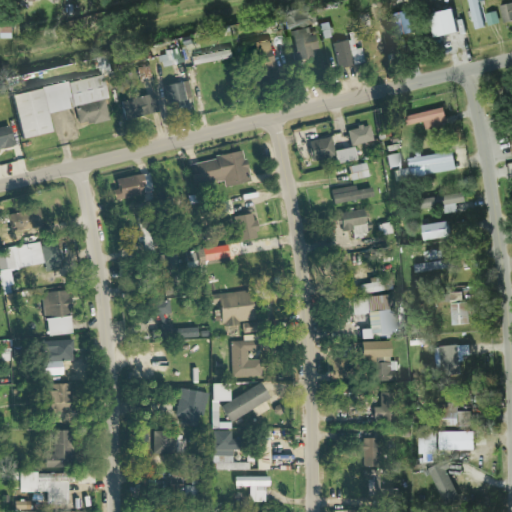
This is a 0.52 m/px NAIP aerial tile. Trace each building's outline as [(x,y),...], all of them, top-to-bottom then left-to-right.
[(482,0),(467,0),(471,29),(482,28),(478,2),(483,1),(482,0)] [(511,2),(497,6),(501,23),(511,20),(511,2)] [(432,36),(455,33),(452,9),(429,12),(432,36)] [(397,35),(412,33),(408,10),(394,13),(397,35)] [(294,63),(311,60),(310,50),(314,49),(310,24),(312,23),(310,11),(287,15),(294,63)] [(484,13),(486,25),(498,23),(495,11),(484,13)] [(256,74),(273,71),(267,40),(250,44),(256,74)] [(360,48),(353,48),(352,40),(332,42),(334,67),(362,64),(360,48)] [(157,54),(160,67),(182,62),(178,49),(157,54)] [(190,65),(230,57),(228,49),(189,57),(190,65)] [(10,94),(19,139),(50,133),(45,112),(105,99),(100,74),(10,94)] [(165,107),(190,104),(188,82),(163,85),(165,107)] [(157,113),(154,94),(120,99),(122,119),(157,113)] [(78,126),(108,119),(103,100),(73,107),(78,126)] [(405,116),(407,125),(422,122),(424,130),(446,125),(442,107),(405,116)] [(0,148),(13,145),(7,125),(0,126),(0,148)] [(369,125),(347,130),(350,145),(372,141),(369,125)] [(335,164),(355,160),(352,147),(333,151),(330,137),(307,141),(311,161),(333,157),(335,164)] [(187,161),(191,186),(222,181),(223,186),(248,182),(243,152),(187,161)] [(454,171),(451,152),(406,158),(408,168),(393,170),(394,179),(454,171)] [(399,165),(397,153),(386,155),(388,167),(399,165)] [(368,177),(364,163),(347,167),(350,181),(368,177)] [(114,180),(119,199),(152,190),(146,172),(114,180)] [(330,189),(332,203),(371,199),(370,188),(355,189),(355,186),(330,189)] [(441,214),(456,212),(455,204),(463,202),(462,193),(418,199),(419,210),(440,207),(441,214)] [(215,202),(217,218),(229,216),(233,241),(256,237),(252,212),(231,216),(229,200),(215,202)] [(351,230),(352,238),(366,235),(361,209),(333,214),(336,233),(351,230)] [(8,231),(39,228),(38,210),(6,213),(8,231)] [(421,224),(422,240),(448,238),(447,222),(421,224)] [(43,264),(44,271),(59,268),(55,241),(0,250),(0,286),(11,285),(9,270),(43,264)] [(200,261),(227,259),(226,246),(199,247),(200,261)] [(423,251),(424,263),(413,264),(413,271),(444,270),(443,250),(423,251)] [(220,326),(253,321),(248,290),(215,295),(220,326)] [(41,292),(44,335),(70,334),(67,291),(41,292)] [(461,291),(449,292),(450,325),(468,325),(467,303),(462,303),(461,291)] [(397,335),(394,309),(387,310),(385,295),(348,298),(350,316),(366,314),(367,329),(359,329),(360,338),(397,335)] [(148,303),(150,315),(168,314),(167,301),(148,303)] [(150,339),(171,338),(170,327),(150,327),(150,339)] [(194,337),(194,328),(179,329),(180,338),(194,337)] [(61,375),(60,361),(71,360),(70,340),(43,341),(44,375),(61,375)] [(256,340),(228,341),(229,377),(248,376),(247,351),(257,350),(256,340)] [(387,341),(359,342),(359,358),(387,357),(387,341)] [(440,376),(460,375),(459,355),(468,355),(468,345),(439,346),(440,376)] [(395,381),(395,362),(373,363),(373,382),(395,381)] [(268,409),(263,401),(268,398),(258,382),(219,407),(229,423),(250,409),(255,417),(268,409)] [(49,414),(69,413),(68,384),(48,384),(49,414)] [(211,401),(229,401),(228,384),(210,385),(211,401)] [(181,416),(180,424),(196,426),(197,416),(203,417),(206,392),(178,389),(175,415),(181,416)] [(395,421),(396,393),(379,393),(378,407),(372,407),(372,421),(395,421)] [(470,411),(456,412),(456,404),(443,404),(443,427),(470,426),(470,411)] [(43,468),(69,468),(70,431),(51,430),(51,454),(43,454),(43,468)] [(247,470),(247,463),(231,463),(231,450),(239,450),(239,439),(230,439),(230,431),(211,430),(211,469),(247,470)] [(473,431),(438,432),(438,451),(474,450),(473,431)] [(151,453),(183,455),(184,434),(152,432),(151,453)] [(256,470),(270,470),(268,433),(255,434),(256,470)] [(435,434),(417,434),(417,455),(419,455),(419,463),(436,462),(435,434)] [(378,466),(377,437),(359,438),(360,467),(378,466)] [(427,469),(443,505),(458,499),(441,462),(427,469)] [(17,493),(46,492),(46,503),(67,503),(66,472),(17,474),(17,493)] [(264,502),(264,486),(268,486),(268,477),(233,477),(233,486),(248,486),(248,502),(264,502)]
